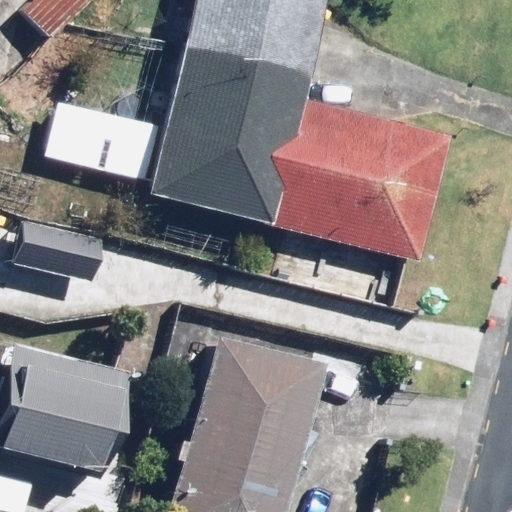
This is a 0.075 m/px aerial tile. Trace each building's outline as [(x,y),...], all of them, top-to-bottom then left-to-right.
[(90,0),(28,0),(23,6),(53,37),(90,0)] [(192,0),(159,125),(58,97),(42,154),(152,185),(416,257),(451,131),(306,92),(331,0),(192,0)] [(105,235),(18,218),(9,266),(96,282),(105,235)] [(289,511),(328,356),(217,328),(171,511),(289,511)] [(111,460),(136,371),(36,343),(11,433),(111,460)] [(31,480),(0,473),(0,505),(25,511),(31,480)]
